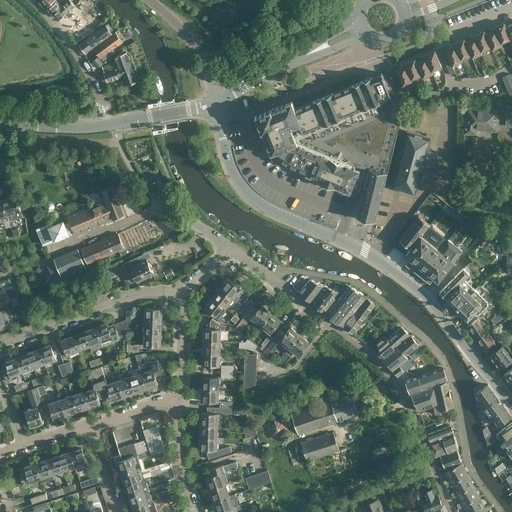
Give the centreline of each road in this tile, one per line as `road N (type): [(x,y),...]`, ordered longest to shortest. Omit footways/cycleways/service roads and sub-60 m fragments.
road 1 (tertiary): [(216,102),(231,167),(249,194),(409,281),(511,404)]
road 2 (residential): [(449,511),(399,387),(365,350),(231,249)]
road 3 (tertiary): [(0,126),(84,128),(216,102)]
road 4 (residential): [(0,345),(141,292),(185,289)]
road 5 (residential): [(231,249),(154,197),(117,138)]
road 6 (residential): [(104,106),(80,58),(32,0)]
road 7 (unclassified): [(150,0),(202,53),(216,102)]
